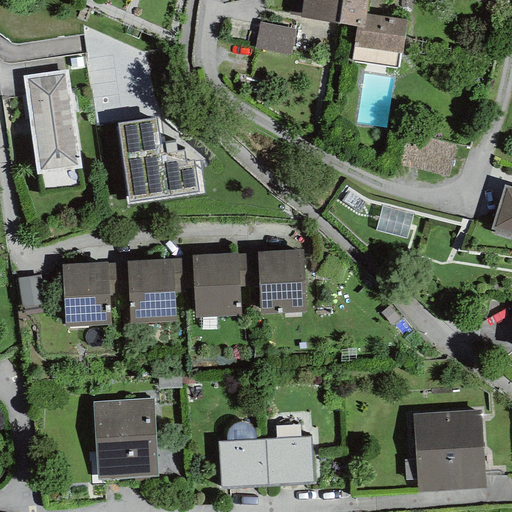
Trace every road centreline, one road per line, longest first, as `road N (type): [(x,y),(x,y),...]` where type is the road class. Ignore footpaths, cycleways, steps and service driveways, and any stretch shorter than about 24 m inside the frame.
road 1 (residential): [(182,71),(198,109),(274,186),(349,246),(431,332),(511,392)]
road 2 (residential): [(0,153),(11,234),(38,257),(238,239)]
road 3 (residential): [(511,30),(467,193)]
road 4 (residential): [(40,511),(20,457),(9,388),(0,380)]
